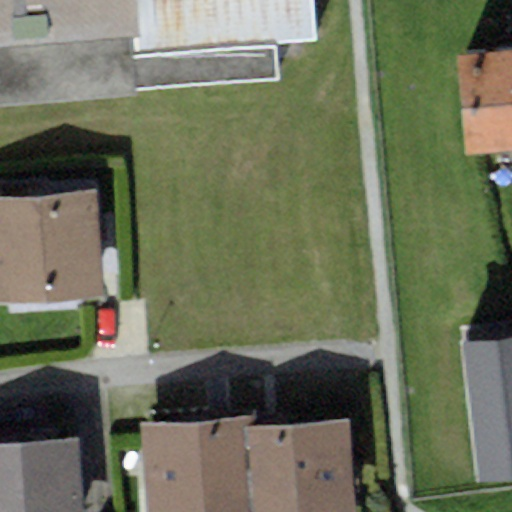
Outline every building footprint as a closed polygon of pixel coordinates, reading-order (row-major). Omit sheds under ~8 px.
[(0,0),(0,104),(137,93),(137,89),(279,78),(276,42),(317,39),(313,0),(0,0)] [(511,46),(458,51),(467,154),(511,149),(511,46)] [(96,191),(0,198),(0,303),(104,295),(96,191)] [(511,337),(464,343),(482,481),(511,476),(511,337)] [(246,417),(144,423),(148,511),(251,511),(246,423),(246,417)] [(353,511),(349,418),(246,423),(251,511),(353,511)] [(84,511),(79,438),(0,443),(0,511),(84,511)]
